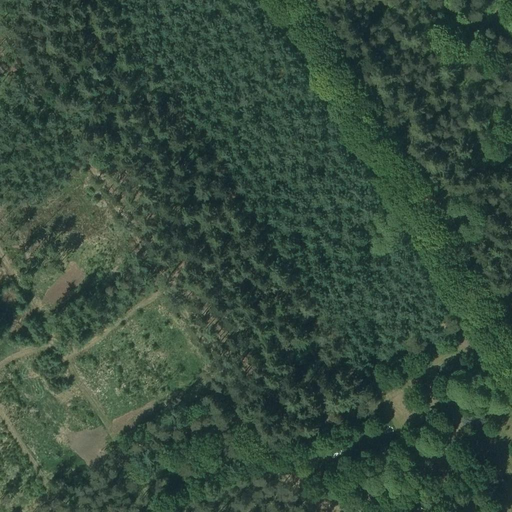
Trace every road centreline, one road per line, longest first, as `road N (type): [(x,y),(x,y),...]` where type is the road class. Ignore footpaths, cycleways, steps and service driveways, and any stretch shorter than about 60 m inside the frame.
road 1 (track): [(0,26),(311,511)]
road 2 (track): [(139,36),(459,511)]
road 3 (track): [(511,356),(289,0)]
road 4 (track): [(0,253),(158,511)]
road 5 (track): [(275,453),(425,363),(449,325),(511,298)]
road 6 (track): [(183,0),(155,15),(136,39),(0,114)]
road 7 (track): [(166,286),(64,358)]
